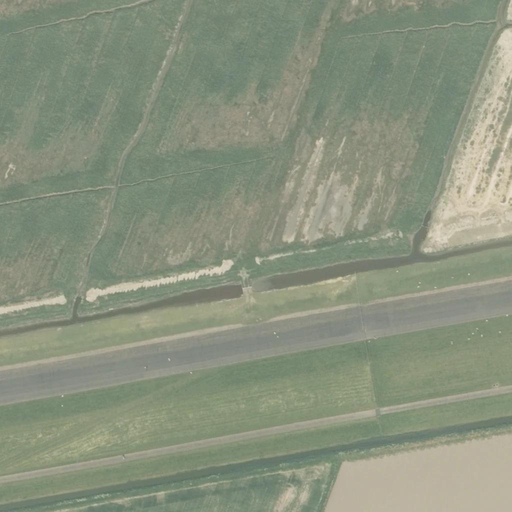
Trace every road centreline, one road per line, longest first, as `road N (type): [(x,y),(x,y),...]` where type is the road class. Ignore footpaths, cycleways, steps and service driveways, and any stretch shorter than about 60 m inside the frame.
road 1 (track): [(0,400),(511,310)]
road 2 (track): [(0,466),(213,362)]
